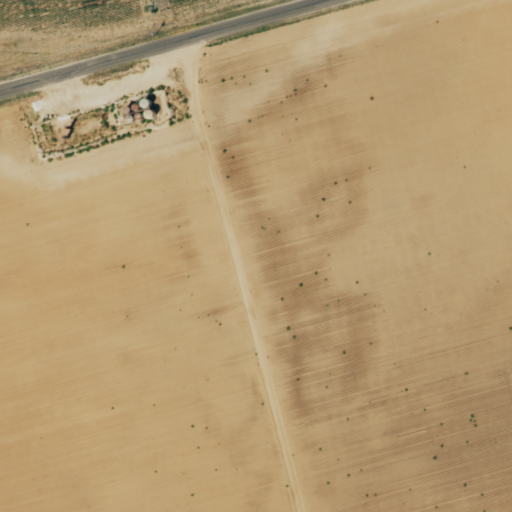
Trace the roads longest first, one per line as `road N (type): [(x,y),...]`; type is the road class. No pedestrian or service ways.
road 1 (track): [(195,41),(321,511)]
road 2 (residential): [(0,94),(341,0)]
